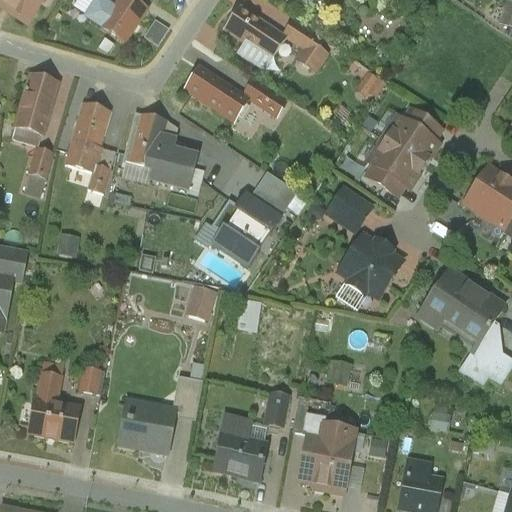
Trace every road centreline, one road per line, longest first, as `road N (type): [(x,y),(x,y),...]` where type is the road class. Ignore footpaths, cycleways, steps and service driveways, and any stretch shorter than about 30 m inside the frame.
road 1 (residential): [(209,0),(169,61),(139,84),(0,48)]
road 2 (residential): [(0,475),(191,511)]
road 3 (residential): [(408,236),(475,137),(511,161)]
